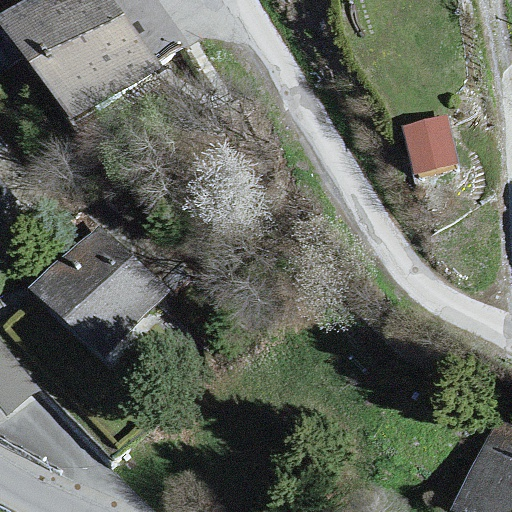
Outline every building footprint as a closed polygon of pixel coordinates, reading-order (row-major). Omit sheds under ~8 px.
[(177,80),(112,0),(56,0),(48,6),(61,23),(36,43),(108,134),(177,80)] [(422,199),(468,187),(453,132),(407,144),(422,199)] [(0,226),(27,204),(0,171),(0,226)] [(173,301),(99,237),(45,299),(118,363),(173,301)] [(0,335),(0,396),(14,412),(44,385),(0,335)] [(511,511),(511,443),(507,442),(479,511),(511,511)]
